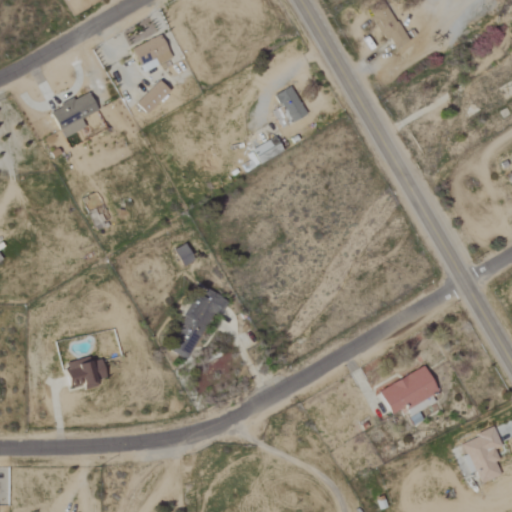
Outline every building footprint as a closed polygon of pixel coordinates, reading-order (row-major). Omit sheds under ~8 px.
[(382,43),(388,40),(392,49),(404,43),(386,6),(368,15),(382,43)] [(168,59),(157,35),(129,49),(140,72),(168,59)] [(132,104),(142,115),(166,92),(156,82),(132,104)] [(272,96),(278,109),(272,112),(280,128),(303,116),(288,87),(272,96)] [(60,139),(82,128),(78,119),(94,112),(86,94),(47,111),(60,139)] [(243,153),(248,162),(240,166),(243,172),(280,152),(273,138),(243,153)] [(172,250),(179,266),(190,261),(182,245),(172,250)] [(88,363),(86,357),(61,364),(68,389),(103,379),(97,360),(88,363)] [(437,401),(420,368),(376,390),(387,415),(403,407),(408,416),(437,401)] [(498,447),(490,429),(459,443),(477,485),(498,476),(492,462),(496,461),(491,450),(498,447)]
